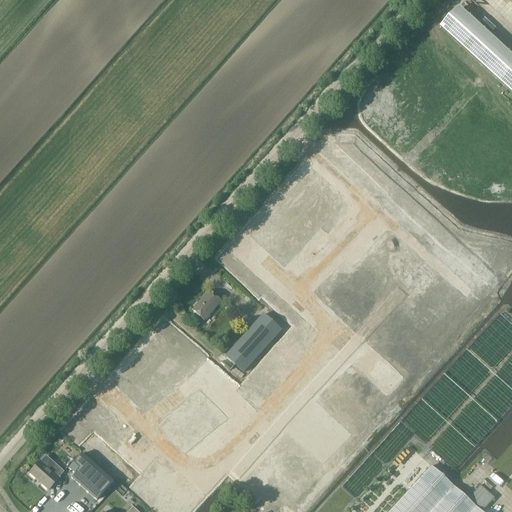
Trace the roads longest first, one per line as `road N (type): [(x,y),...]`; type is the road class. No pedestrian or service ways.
road 1 (unclassified): [(214,226),(417,0)]
road 2 (unclassified): [(83,373),(214,226)]
road 3 (residential): [(214,226),(243,242),(353,346)]
road 4 (unclassified): [(0,466),(83,373)]
